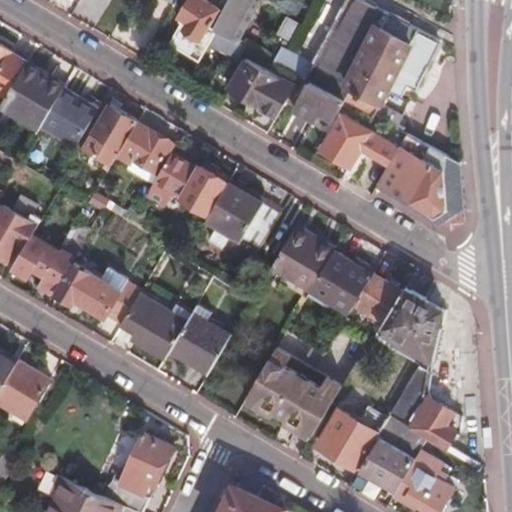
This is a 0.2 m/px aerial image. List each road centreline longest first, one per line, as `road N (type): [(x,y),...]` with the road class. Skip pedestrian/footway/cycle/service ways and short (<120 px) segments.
road 1 (residential): [(509,281),(466,271),(12,0)]
road 2 (secondary): [(476,0),(479,110),(509,281)]
road 3 (residential): [(0,299),(229,434)]
road 4 (secondary): [(509,281),(511,87)]
road 5 (residential): [(229,434),(366,511)]
